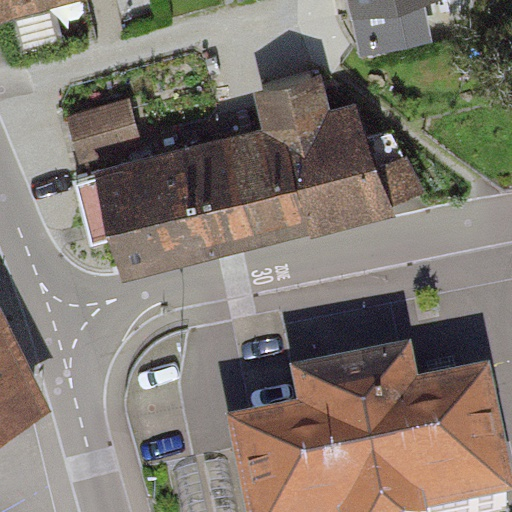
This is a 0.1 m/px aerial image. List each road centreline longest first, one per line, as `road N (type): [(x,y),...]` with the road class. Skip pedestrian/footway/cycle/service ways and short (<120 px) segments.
road 1 (residential): [(511,218),(117,300),(69,321)]
road 2 (residential): [(69,321),(73,385),(107,511)]
road 3 (residential): [(0,184),(43,286),(69,321)]
